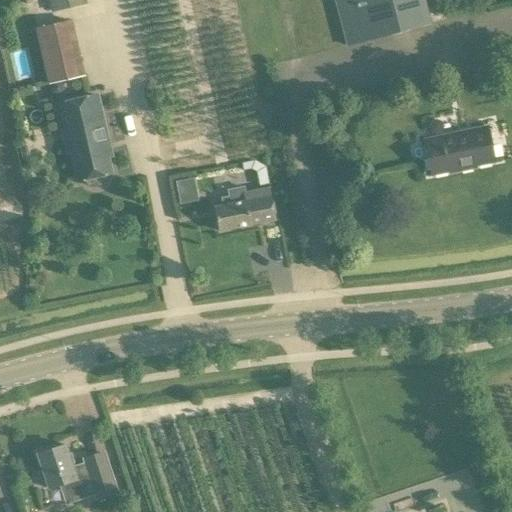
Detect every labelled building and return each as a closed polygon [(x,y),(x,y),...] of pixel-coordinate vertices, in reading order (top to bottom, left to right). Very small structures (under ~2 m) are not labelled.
[(47,0),(50,12),(86,4),(85,0),(47,0)] [(333,0),(346,47),(431,24),(424,0),(333,0)] [(49,84),(83,76),(70,22),(36,30),(49,84)] [(59,105),(65,130),(78,181),(84,180),(85,182),(86,184),(87,185),(89,186),(91,187),(93,187),(96,187),(97,187),(99,186),(100,186),(102,184),(103,183),(104,182),(105,180),(105,178),(105,177),(105,176),(105,175),(110,174),(103,144),(106,143),(95,96),(59,105)] [(487,128),(424,141),(431,174),(457,168),(458,170),(475,167),(474,165),(494,160),(487,128)] [(244,162),(244,182),(266,181),(266,161),(244,162)] [(173,179),(178,203),(200,199),(195,174),(173,179)] [(214,207),(218,231),(258,223),(259,228),(273,225),(272,220),(275,219),(269,188),(243,193),(243,188),(229,191),(230,197),(221,199),(222,206),(214,207)] [(65,445),(36,454),(41,470),(37,472),(43,489),(47,488),(47,489),(59,486),(65,504),(94,495),(95,499),(117,492),(104,450),(82,458),(83,462),(72,466),(65,445)]
